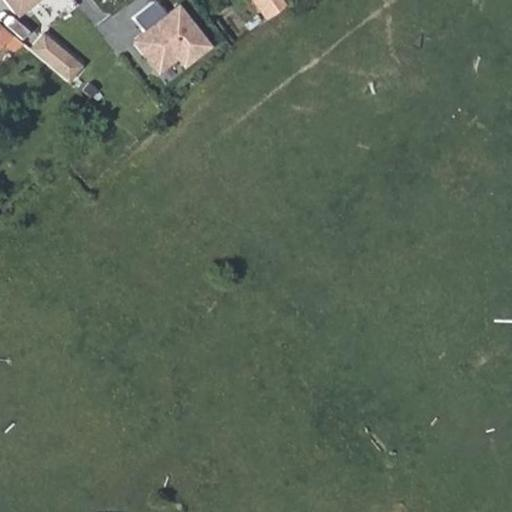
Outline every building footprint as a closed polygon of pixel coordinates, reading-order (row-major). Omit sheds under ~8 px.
[(35,0),(3,0),(16,15),(35,0)] [(277,0),(247,0),(261,18),(280,4),(277,0)] [(152,3),(130,19),(138,30),(125,39),(152,76),(173,61),(178,69),(209,47),(176,1),(160,13),(152,3)] [(0,48),(5,43),(13,50),(21,42),(0,24),(0,48)] [(79,65),(41,33),(28,48),(66,80),(79,65)]
